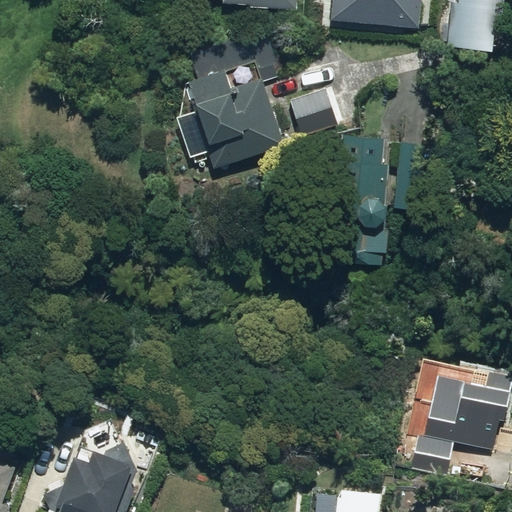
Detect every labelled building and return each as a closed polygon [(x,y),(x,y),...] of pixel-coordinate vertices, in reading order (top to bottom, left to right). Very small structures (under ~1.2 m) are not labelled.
[(424,23),(426,0),(340,0),(339,15),(424,23)] [(511,0),(450,0),(448,38),(502,41),(504,5),(511,5),(511,0)] [(293,140),(269,69),(239,79),(232,60),(196,73),(219,140),(214,141),(222,164),(293,140)] [(394,190),(395,158),(389,158),(390,131),(348,129),(344,250),(391,252),(392,244),(397,245),(400,191),(394,190)] [(453,157),(405,154),(402,200),(451,203),(453,157)] [(429,433),(420,431),(413,464),(451,472),(458,436),(499,444),(506,411),(511,412),(511,360),(476,353),(464,409),(436,403),(429,433)] [(52,511),(51,511),(107,511),(110,505),(121,509),(144,452),(106,437),(102,448),(85,441),(67,486),(73,488),(66,506),(62,504),(59,511),(52,511)] [(0,511),(9,511),(15,500),(8,497),(23,459),(0,449),(0,511)] [(384,511),(387,488),(351,484),(354,455),(330,452),(326,485),(316,484),(312,511),(384,511)]
